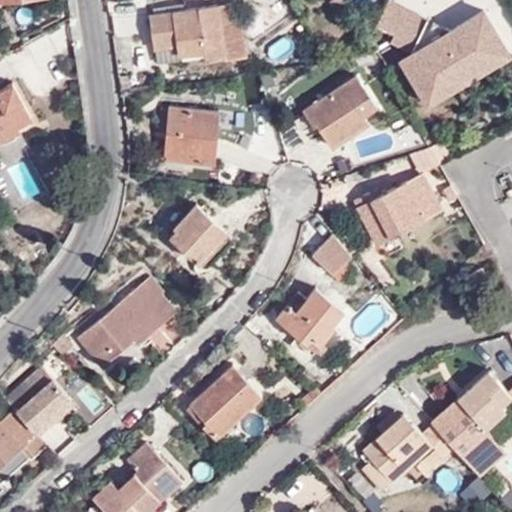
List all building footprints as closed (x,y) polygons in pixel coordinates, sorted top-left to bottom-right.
[(235,19),(233,3),(153,13),(157,61),(225,54),(225,59),(247,57),(243,19),(235,19)] [(395,45),(421,57),(453,38),(386,8),(377,27),(399,36),(395,45)] [(421,57),(403,67),(429,111),(511,62),(511,61),(486,18),(453,38),(421,57)] [(357,75),(306,112),(317,127),(320,125),(336,148),(384,115),(357,75)] [(0,138),(20,126),(17,122),(31,113),(13,81),(0,87),(0,138)] [(216,136),(223,137),(224,112),(172,110),(169,162),(216,163),(216,136)] [(224,136),(223,137),(216,136),(216,163),(224,163),(224,136)] [(372,198),(368,191),(355,197),(377,242),(440,211),(421,174),(381,194),(372,198)] [(449,202),(457,198),(449,185),(442,189),(449,202)] [(377,186),(368,191),(372,198),(381,194),(377,186)] [(196,202),(173,226),(176,230),(169,236),(199,263),(222,236),(228,230),(196,202)] [(354,257),(336,234),(316,249),(334,272),(354,257)] [(353,270),(337,290),(351,301),(366,282),(353,270)] [(483,270),(463,280),(470,297),(490,287),(483,270)] [(149,276),(78,337),(101,365),(132,339),(137,344),(176,311),(161,292),(163,291),(149,276)] [(304,290),(282,316),(302,332),(295,342),(313,356),(340,322),(337,320),(348,307),(320,285),(310,296),(304,290)] [(376,329),(383,338),(394,328),(386,319),(376,329)] [(238,363),(197,403),(226,435),(267,396),(238,363)] [(487,378),(430,429),(452,453),(463,444),(474,455),(490,441),(484,434),(504,416),(501,412),(510,403),(487,378)] [(0,463),(20,446),(30,456),(46,441),(15,406),(0,420),(0,463)] [(378,440),(397,423),(391,417),(372,433),(378,440)] [(452,453),(430,429),(418,440),(400,420),(397,423),(378,440),(360,456),(368,465),(359,473),(380,495),(428,452),(441,464),(452,453)] [(116,480),(99,495),(113,511),(151,511),(186,481),(151,442),(131,459),(141,472),(123,488),(116,480)]
